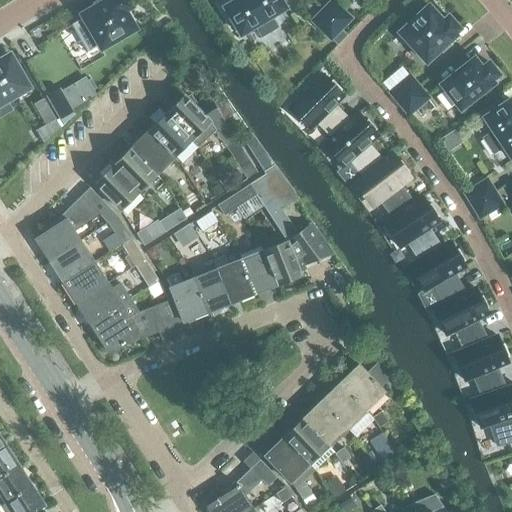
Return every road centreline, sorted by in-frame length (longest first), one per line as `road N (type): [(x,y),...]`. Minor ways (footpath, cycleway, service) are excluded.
road 1 (residential): [(184,493),(322,349),(303,312),(286,309),(107,383)]
road 2 (residential): [(390,0),(352,38),(354,62),(444,175),(511,300)]
road 3 (residential): [(6,236),(173,70)]
road 4 (residential): [(107,383),(6,236)]
road 5 (residential): [(184,493),(107,383)]
road 6 (tertiary): [(68,400),(132,511)]
road 7 (residential): [(0,406),(68,511)]
road 8 (tertiary): [(0,297),(68,400)]
